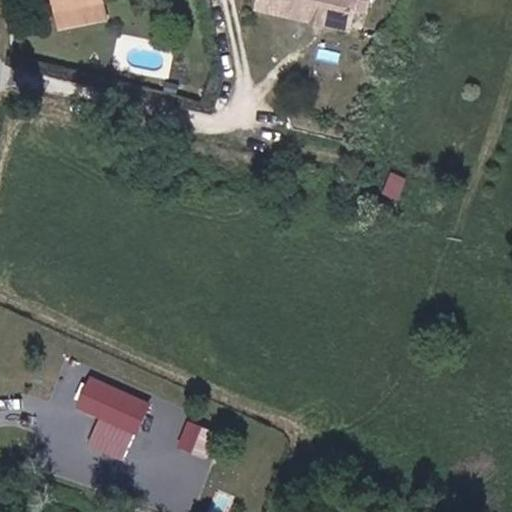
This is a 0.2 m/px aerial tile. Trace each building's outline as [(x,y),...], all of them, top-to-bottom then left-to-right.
[(41,2),(46,38),(82,32),(77,0),(31,0),(32,4),(41,2)] [(261,0),(255,26),(266,29),(274,0),(261,0)] [(323,0),(274,0),(266,29),(318,43),(331,2),(323,0)] [(331,2),(318,43),(345,49),(350,27),(354,9),(331,2)] [(354,9),(350,27),(362,30),(365,12),(354,9)] [(103,412),(91,441),(130,457),(156,396),(93,370),(80,403),(103,412)] [(182,442),(196,448),(208,421),(193,415),(182,442)] [(206,424),(200,448),(213,452),(220,428),(206,424)]
